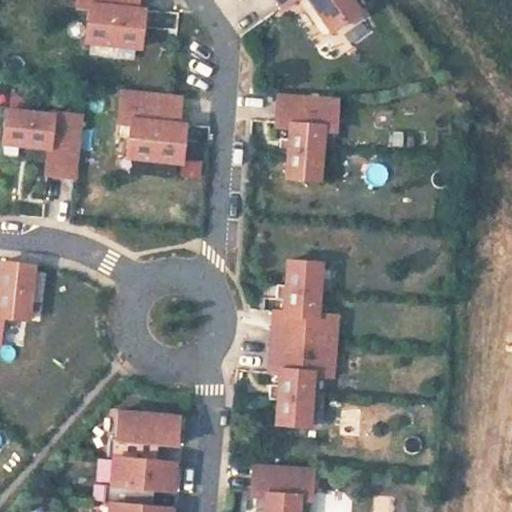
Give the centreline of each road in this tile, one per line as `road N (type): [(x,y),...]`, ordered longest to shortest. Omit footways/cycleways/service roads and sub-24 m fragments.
road 1 (residential): [(206,293),(229,46),(197,0)]
road 2 (residential): [(0,238),(70,246),(125,273),(144,293)]
road 3 (residential): [(206,511),(214,401),(199,360)]
road 4 (residential): [(144,293),(133,325),(143,352),(166,366),(199,360)]
